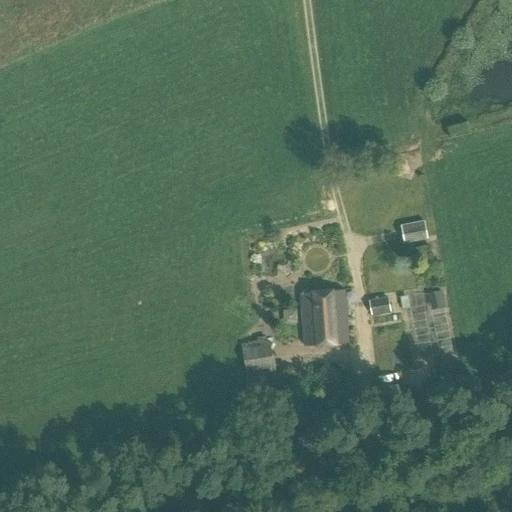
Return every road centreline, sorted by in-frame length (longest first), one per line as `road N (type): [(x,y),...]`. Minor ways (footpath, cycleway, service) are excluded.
road 1 (track): [(365,387),(311,0)]
road 2 (track): [(511,421),(150,511)]
